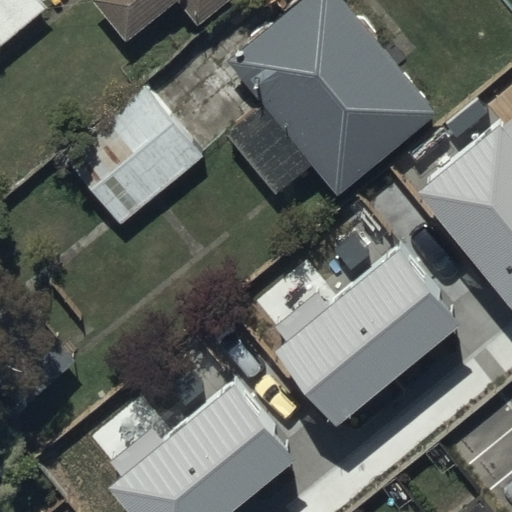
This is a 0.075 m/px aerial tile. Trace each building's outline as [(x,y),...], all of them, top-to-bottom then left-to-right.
[(0,58),(55,12),(44,0),(0,0),(0,68),(1,67),(0,66),(0,58)] [(240,0),(101,0),(136,42),(188,0),(209,25),(240,0)] [(340,192),(438,111),(347,0),(299,0),(229,57),(340,192)] [(206,157),(148,86),(65,154),(123,225),(206,157)] [(464,176),(317,298),(372,365),(377,361),(394,381),(511,284),(511,209),(487,179),(475,189),(464,176)] [(0,361),(22,389),(76,345),(25,281),(0,301),(0,361)] [(138,379),(170,418),(233,368),(201,329),(138,379)] [(511,434),(496,447),(511,467),(511,434)] [(405,511),(387,490),(361,511),(405,511)]
